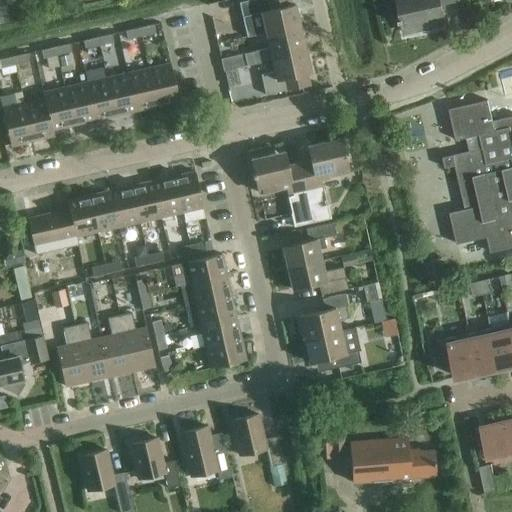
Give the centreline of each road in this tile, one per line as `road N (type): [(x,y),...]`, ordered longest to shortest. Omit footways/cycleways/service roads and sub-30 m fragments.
road 1 (residential): [(225,130),(274,372),(259,384),(25,438),(0,432)]
road 2 (residential): [(225,130),(413,84),(511,32)]
road 3 (residential): [(0,183),(225,130)]
road 4 (residential): [(511,392),(456,405),(479,511)]
road 5 (residential): [(225,130),(197,5)]
